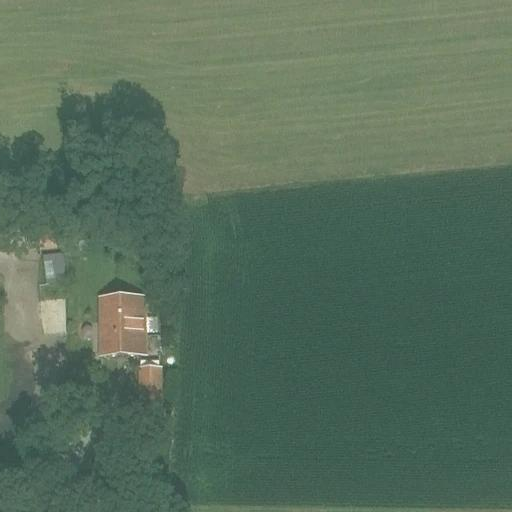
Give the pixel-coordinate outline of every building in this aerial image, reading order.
[(66,246),(76,245),(74,228),(64,229),(66,246)] [(66,284),(63,255),(43,258),(46,286),(66,284)] [(147,298),(100,298),(101,357),(147,357),(147,298)] [(163,368),(138,369),(139,412),(165,411),(163,368)] [(106,507),(106,481),(61,480),(61,506),(106,507)]
